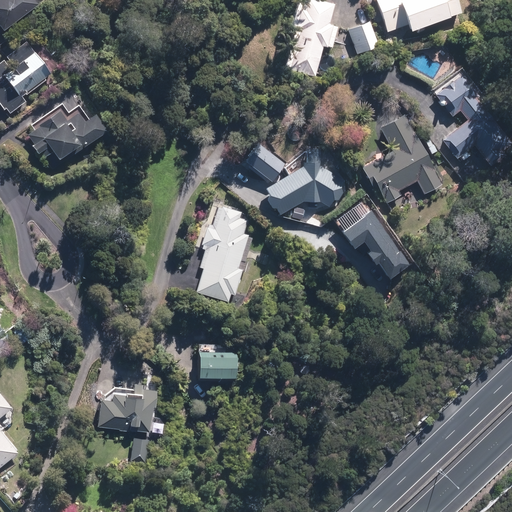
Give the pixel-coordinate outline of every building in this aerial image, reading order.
[(0,0),(0,30),(40,0),(0,0)] [(333,5),(313,0),(295,0),(280,68),(313,76),(320,47),(331,50),(336,26),(329,24),(333,5)] [(374,0),(387,32),(406,25),(408,31),(458,12),(453,0),(374,0)] [(368,21),(347,29),(356,53),(377,45),(368,21)] [(49,75),(24,41),(5,55),(13,66),(0,75),(0,103),(8,115),(26,101),(22,96),(49,75)] [(511,140),(511,138),(456,72),(431,93),(452,117),(460,110),(468,119),(441,141),(456,158),(472,145),(487,162),(511,140)] [(58,108),(31,127),(33,129),(23,136),(41,160),(51,153),(56,161),(69,152),(73,157),(105,134),(93,116),(82,124),(74,113),(65,119),(58,108)] [(440,185),(405,114),(379,127),(392,152),(360,168),(373,193),(377,191),(384,204),(400,196),(397,191),(416,182),(422,194),(440,185)] [(302,166),(263,186),(280,216),(305,201),(322,202),(330,207),(345,181),(320,167),(320,149),(302,149),(302,166)] [(236,295),(252,233),(246,231),(250,212),(206,201),(195,247),(202,248),(197,268),(204,270),(198,294),(229,302),(231,294),(236,295)] [(22,323),(11,331),(21,345),(32,337),(22,323)] [(236,350),(195,349),(195,374),(236,375),(236,350)] [(99,399),(97,425),(149,430),(153,391),(140,390),(139,395),(110,392),(109,400),(99,399)] [(0,398),(0,468),(19,454),(0,430),(0,419),(10,412),(0,398)] [(148,438),(132,437),(131,460),(147,461),(148,438)]
